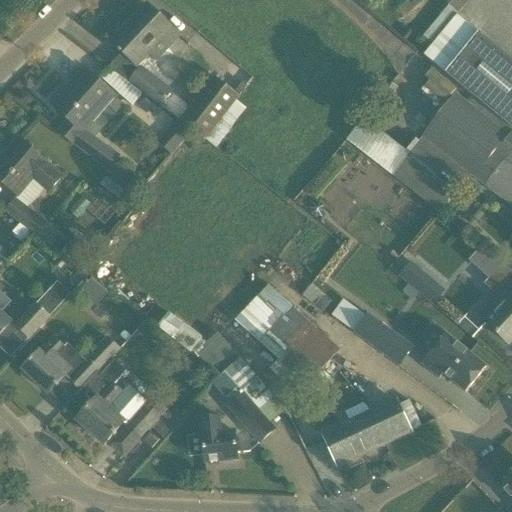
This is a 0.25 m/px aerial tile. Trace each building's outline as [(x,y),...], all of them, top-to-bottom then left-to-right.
[(127,28),(112,44),(115,47),(130,61),(137,67),(148,56),(156,63),(168,50),(180,37),(162,20),(147,6),(127,28)] [(424,56),(424,57),(511,129),(511,60),(479,33),(445,73),(424,56)] [(165,111),(177,120),(191,131),(217,150),(249,108),(238,101),(240,98),(213,77),(191,106),(142,68),(129,82),(165,111)] [(73,84),(53,107),(57,111),(68,121),(58,132),(79,150),(109,173),(120,158),(90,135),(85,132),(87,130),(115,98),(99,84),(84,71),(73,84)] [(364,121),(347,142),(440,215),(471,176),(474,179),(494,155),(509,136),(456,95),(452,100),(422,138),(423,139),(420,143),(416,140),(405,154),(364,121)] [(181,143),(191,131),(177,120),(157,143),(171,155),(181,143)] [(509,136),(494,155),(496,156),(511,168),(511,132),(511,133),(509,136)] [(0,157),(0,181),(8,189),(15,195),(17,197),(32,181),(44,190),(49,195),(64,179),(47,164),(33,152),(18,139),(7,152),(11,155),(5,162),(0,157)] [(494,155),(474,179),(511,209),(511,168),(496,156),(494,155)] [(49,246),(57,234),(46,227),(47,225),(15,201),(6,214),(49,246)] [(313,205),(310,210),(311,215),(315,219),(321,218),(324,213),(324,207),(319,204),(313,205)] [(10,237),(0,246),(0,247),(11,258),(21,248),(10,237)] [(0,248),(0,266),(9,257),(0,248)] [(410,260),(398,275),(420,294),(432,278),(410,260)] [(506,290),(487,308),(494,315),(486,324),(508,345),(511,341),(511,273),(502,265),(491,277),(506,290)] [(82,291),(100,303),(108,291),(90,279),(82,291)] [(429,299),(442,287),(435,280),(422,292),(429,299)] [(250,305),(235,320),(247,331),(261,344),(278,360),(276,362),(318,397),(332,381),(322,371),(339,352),(295,310),(294,311),(293,310),(268,286),(250,305)] [(0,335),(7,329),(10,326),(0,316),(0,313),(10,303),(0,293),(0,335)] [(28,341),(50,318),(50,317),(61,306),(48,294),(15,328),(28,341)] [(323,297),(315,306),(323,312),(330,303),(323,297)] [(170,312),(158,327),(174,339),(174,338),(184,324),(170,312)] [(367,315),(353,333),(382,355),(396,336),(367,315)] [(174,338),(174,339),(190,351),(193,349),(197,352),(222,378),(220,381),(235,398),(226,407),(246,429),(259,444),(274,430),(275,429),(260,412),(274,399),(257,382),(259,380),(245,364),(241,361),(217,334),(206,344),(201,340),(203,338),(190,328),(184,324),(174,338)] [(430,354),(421,365),(439,379),(443,375),(465,393),(486,368),(446,335),(445,336),(430,354)] [(92,357),(68,382),(80,393),(84,388),(98,373),(120,350),(116,347),(108,339),(92,357)] [(39,353),(22,371),(48,395),(64,378),(72,370),(58,357),(64,351),(64,350),(53,340),(40,354),(39,353)] [(90,407),(77,422),(104,446),(123,424),(140,440),(149,430),(150,428),(152,430),(164,441),(177,427),(165,416),(164,415),(167,411),(151,397),(146,403),(129,388),(124,394),(114,385),(126,372),(114,361),(102,376),(98,373),(84,388),(90,393),(86,397),(93,403),(90,407)] [(410,432),(396,402),(375,412),(373,409),(363,413),(364,416),(323,436),(337,466),(410,432)] [(205,464),(238,461),(235,433),(222,434),(220,419),(200,421),(205,464)] [(152,450),(159,441),(151,433),(143,442),(152,450)] [(508,482),(501,488),(511,499),(511,474),(506,480),(508,482)]
